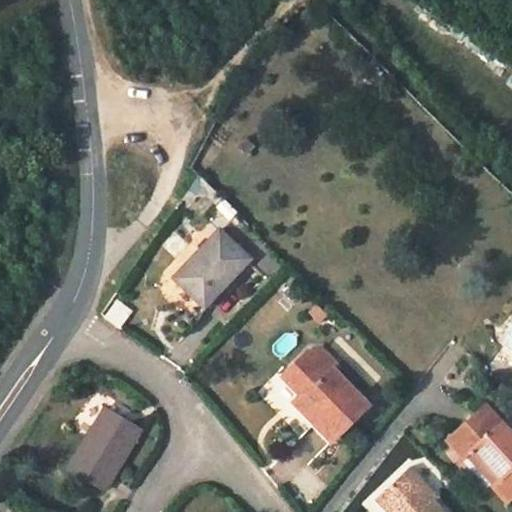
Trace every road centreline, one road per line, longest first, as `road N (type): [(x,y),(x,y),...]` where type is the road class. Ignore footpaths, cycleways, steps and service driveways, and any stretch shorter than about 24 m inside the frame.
road 1 (tertiary): [(63,0),(87,197),(86,250),(59,326)]
road 2 (track): [(511,184),(326,0)]
road 3 (track): [(78,124),(157,120),(204,93),(284,0)]
road 4 (residential): [(59,326),(198,426)]
